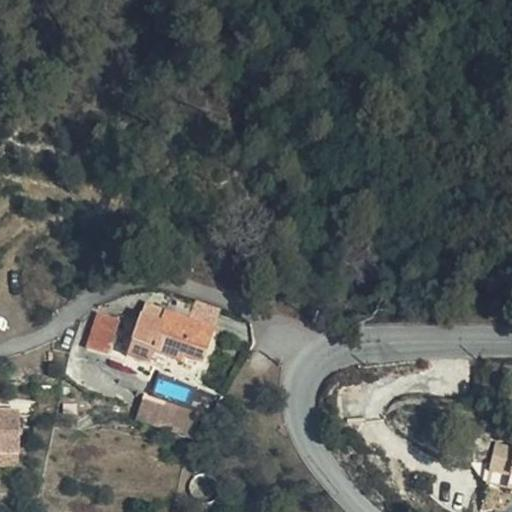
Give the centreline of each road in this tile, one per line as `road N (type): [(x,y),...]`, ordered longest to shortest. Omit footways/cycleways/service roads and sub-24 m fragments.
road 1 (unknown): [(347,348),(310,266),(206,221),(150,229),(62,283),(0,301)]
road 2 (tertiary): [(363,511),(309,440),(297,391),(302,375),(318,358),(347,348),(511,341)]
